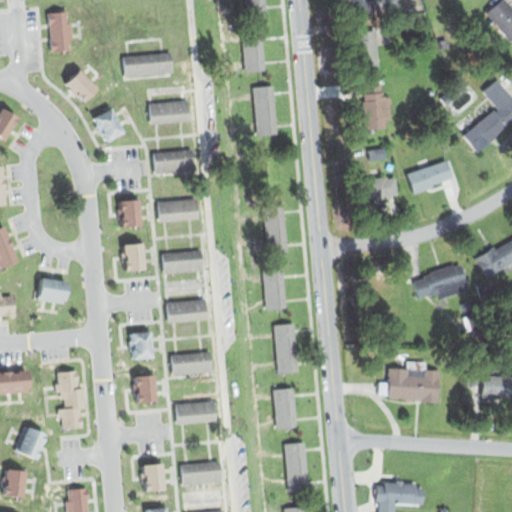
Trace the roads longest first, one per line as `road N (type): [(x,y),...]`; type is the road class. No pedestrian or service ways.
road 1 (residential): [(344,511),(298,0)]
road 2 (residential): [(236,511),(191,0)]
road 3 (residential): [(114,511),(81,165),(48,110),(0,79)]
road 4 (residential): [(321,245),(426,232),(511,190)]
road 5 (residential): [(93,252),(57,246),(35,225),(28,158),(57,123)]
road 6 (residential): [(338,438),(511,447)]
